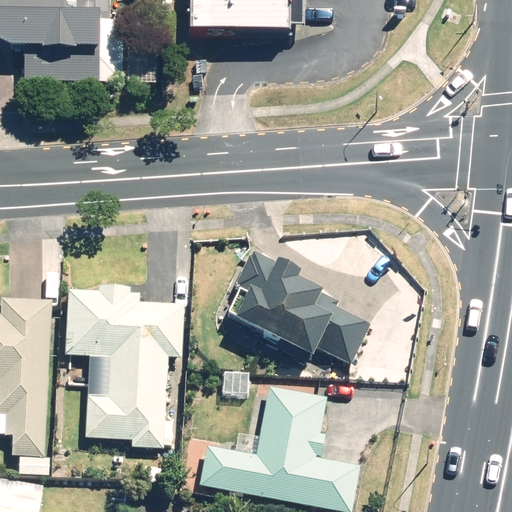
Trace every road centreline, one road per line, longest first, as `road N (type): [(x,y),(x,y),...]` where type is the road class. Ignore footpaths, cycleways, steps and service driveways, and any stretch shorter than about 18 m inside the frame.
road 1 (tertiary): [(0,185),(331,168)]
road 2 (secondary): [(331,168),(435,111),(488,60),(510,0)]
road 3 (secondary): [(496,322),(448,234),(401,192),(331,168)]
road 4 (secondary): [(468,511),(496,322)]
road 5 (tertiary): [(331,168),(507,153)]
road 6 (secondary): [(496,322),(507,153)]
